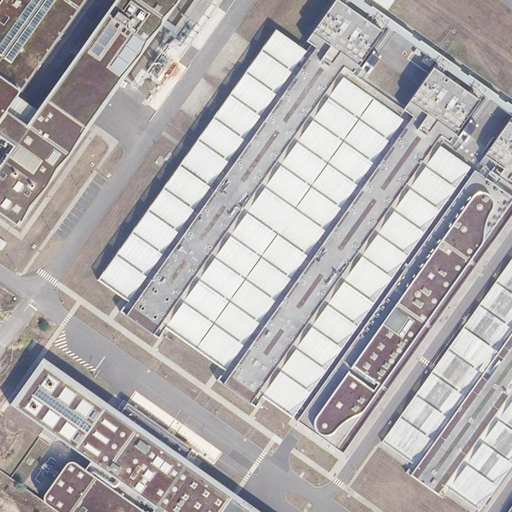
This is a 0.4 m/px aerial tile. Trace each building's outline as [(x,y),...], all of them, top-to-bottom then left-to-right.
[(0,0),(0,214),(18,227),(30,206),(47,187),(56,170),(69,155),(86,128),(46,99),(27,126),(26,125),(7,111),(85,0),(0,0)] [(116,0),(81,50),(121,78),(140,55),(146,42),(161,26),(163,19),(176,4),(178,0),(116,0)] [(341,454),(511,213),(511,196),(496,184),(499,177),(511,186),(511,105),(363,0),(331,0),(304,39),(313,46),(308,51),(274,28),(96,279),(126,301),(119,310),(157,337),(165,327),(224,370),(216,379),(253,406),(261,397),(341,454)] [(511,261),(385,442),(480,511),(482,511),(511,471),(511,261)] [(259,511),(41,356),(10,401),(87,459),(81,468),(72,461),(65,462),(41,495),(40,502),(54,511),(259,511)]
